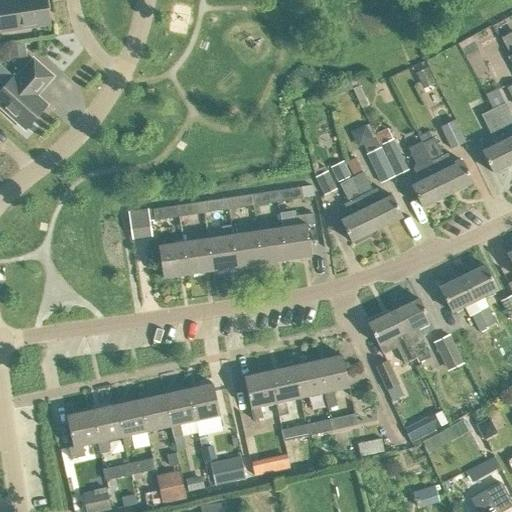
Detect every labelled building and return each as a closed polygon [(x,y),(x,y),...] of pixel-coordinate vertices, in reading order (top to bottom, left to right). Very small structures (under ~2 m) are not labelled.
[(0,0),(0,22),(1,32),(49,25),(45,0),(0,0)] [(26,56),(37,54),(36,42),(24,44),(25,56),(26,56)] [(52,77),(33,60),(16,79),(13,77),(0,91),(0,107),(25,130),(46,106),(35,96),(52,77)] [(415,74),(422,89),(434,85),(427,69),(415,74)] [(511,118),(501,96),(488,103),(491,110),(501,129),(511,123),(511,118)] [(491,110),(480,116),(490,134),(501,129),(491,110)] [(454,120),(439,128),(450,150),(465,143),(454,120)] [(373,135),(379,147),(392,140),(387,129),(373,135)] [(418,137),(421,144),(422,144),(447,195),(472,183),(462,161),(448,168),(443,157),(433,138),(432,139),(429,132),(418,137)] [(375,139),(363,145),(367,154),(379,149),(375,139)] [(511,163),(511,149),(507,139),(481,152),(492,173),(511,163)] [(394,140),(382,146),(397,176),(409,170),(394,140)] [(422,144),(421,144),(410,149),(418,167),(414,170),(420,182),(411,186),(421,208),(447,195),(422,144)] [(382,148),(367,155),(381,184),(396,177),(382,148)] [(353,177),(351,178),(376,230),(402,218),(391,196),(381,201),(376,189),(372,191),(363,173),(355,158),(346,163),(353,177)] [(344,162),(332,168),(339,183),(351,177),(344,162)] [(328,172),(316,178),(324,196),(337,189),(328,172)] [(351,178),(339,184),(348,203),(342,206),(348,217),(340,221),(351,243),(376,230),(351,178)] [(278,191),(279,202),(302,199),(300,187),(278,191)] [(251,195),(253,206),(279,202),(278,191),(251,195)] [(226,199),(228,210),(253,206),(251,195),(226,199)] [(202,202),(204,214),(228,210),(226,199),(202,202)] [(178,206),(180,217),(204,214),(202,202),(178,206)] [(180,217),(178,206),(152,210),(153,221),(180,217)] [(148,209),(128,212),(133,240),(152,237),(148,209)] [(296,226),(282,228),(286,260),(311,257),(307,225),(314,224),(313,214),(295,217),(296,226)] [(282,228),(257,232),(261,264),(286,260),(282,228)] [(237,268),(261,264),(257,232),(232,236),(237,268)] [(212,271),(237,268),(232,236),(207,239),(212,271)] [(207,239),(183,243),(188,275),(212,271),(207,239)] [(188,275),(183,243),(158,246),(163,279),(188,275)] [(462,278),(486,327),(495,323),(486,306),(482,297),(497,289),(485,266),(462,278)] [(486,327),(462,278),(439,289),(450,312),(467,304),(472,315),(470,316),(478,331),(486,327)] [(511,296),(499,302),(508,320),(511,318),(511,296)] [(418,299),(393,312),(416,359),(415,359),(417,363),(430,357),(422,341),(421,340),(422,335),(424,334),(433,330),(418,299)] [(393,312),(367,324),(382,355),(396,348),(404,364),(415,359),(416,359),(393,312)] [(446,364),(459,357),(447,332),(433,339),(446,364)] [(316,361),(324,393),(327,409),(336,407),(333,391),(348,388),(341,356),(316,361)] [(299,399),(324,393),(316,361),(292,367),(299,399)] [(375,367),(386,391),(398,385),(387,361),(375,367)] [(275,404),(299,399),(292,367),(268,372),(275,404)] [(243,377),(250,409),(252,420),(262,418),(260,407),(275,404),(268,372),(243,377)] [(187,390),(194,422),(219,416),(212,384),(187,390)] [(170,427),(194,422),(187,390),(163,395),(170,427)] [(146,432),(170,427),(163,395),(139,400),(146,432)] [(146,432),(139,400),(115,405),(122,437),(124,447),(133,445),(131,435),(146,432)] [(115,405),(90,411),(97,443),(122,437),(115,405)] [(97,443),(90,411),(66,416),(72,447),(68,448),(71,460),(84,457),(82,446),(97,443)] [(442,412),(429,419),(435,432),(448,425),(442,412)] [(329,420),(332,431),(357,425),(354,414),(329,420)] [(332,431),(329,420),(305,425),(308,436),(332,431)] [(281,431),(283,442),(308,436),(305,425),(281,431)] [(283,442),(281,431),(244,439),(252,478),(264,475),(258,447),(283,442)] [(358,444),(360,457),(383,451),(380,439),(358,444)] [(200,448),(203,460),(211,458),(209,446),(200,448)] [(178,465),(176,454),(167,456),(169,467),(178,465)] [(221,461),(210,463),(215,485),(245,479),(240,457),(229,460),(228,458),(221,459),(221,461)] [(485,476),(499,469),(493,457),(479,465),(485,476)] [(127,464),(130,475),(155,470),(152,459),(127,464)] [(103,470),(106,481),(130,475),(127,464),(103,470)] [(106,481),(103,470),(99,471),(96,473),(97,477),(89,478),(92,493),(82,495),(85,511),(106,511),(111,511),(106,490),(104,481),(106,481)] [(180,472),(156,477),(162,506),(186,500),(180,472)] [(196,477),(185,480),(188,492),(204,488),(202,481),(198,482),(196,477)] [(500,511),(511,505),(511,503),(501,484),(494,488),(473,500),(480,511),(500,511)] [(434,487),(413,493),(418,508),(439,502),(434,487)] [(134,495),(121,498),(123,508),(137,505),(134,495)] [(228,511),(227,500),(204,503),(204,511),(228,511)]
